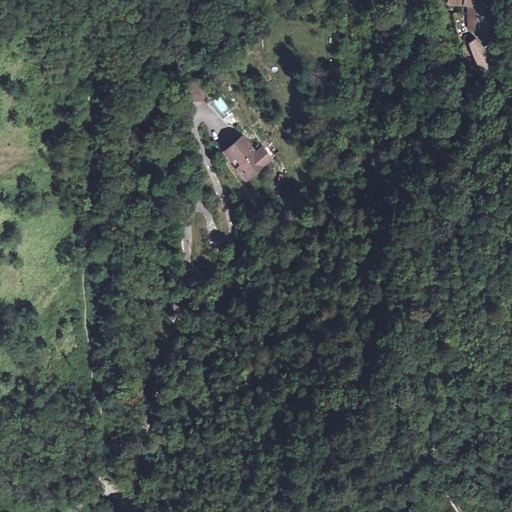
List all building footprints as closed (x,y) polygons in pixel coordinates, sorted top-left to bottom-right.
[(473,0),(464,0),(465,0),(464,25),(475,25),(475,14),(474,6),(474,1),(473,0)] [(473,41),(469,35),(463,39),(465,46),(475,67),(485,61),(483,49),(473,41)] [(204,81),(204,73),(193,72),(191,79),(190,91),(204,92),(204,81)] [(248,177),(271,159),(262,147),(258,151),(245,135),(228,149),(240,164),(238,165),(248,177)] [(264,146),(262,147),(271,159),(274,157),(264,146)]
